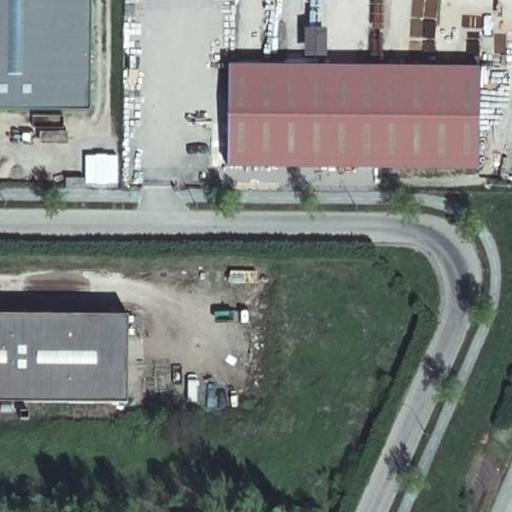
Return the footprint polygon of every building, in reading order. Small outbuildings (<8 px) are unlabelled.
[(88,0),(0,0),(0,108),(88,110),(88,0)] [(321,58),(322,29),(301,29),(300,58),(321,58)] [(225,64),(225,164),(476,165),(476,65),(225,64)] [(82,176),(62,176),(62,188),(82,187),(82,176)] [(126,313),(0,312),(0,400),(126,402),(126,313)]
